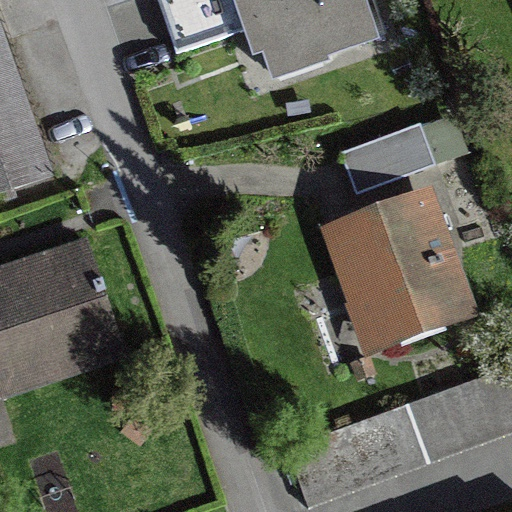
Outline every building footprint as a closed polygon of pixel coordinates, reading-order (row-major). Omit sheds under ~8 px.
[(374,39),(360,0),(158,0),(177,54),(248,29),(256,53),(266,50),(275,78),(374,39)] [(0,193),(50,176),(0,30),(0,193)] [(356,190),(431,163),(419,130),(344,157),(350,176),(356,190)] [(434,233),(423,203),(338,234),(364,305),(383,298),(396,336),(462,311),(443,259),(448,257),(438,231),(434,233)] [(122,355),(85,245),(0,273),(0,379),(5,393),(122,355)] [(511,370),(275,452),(295,510),(511,436),(511,370)]
